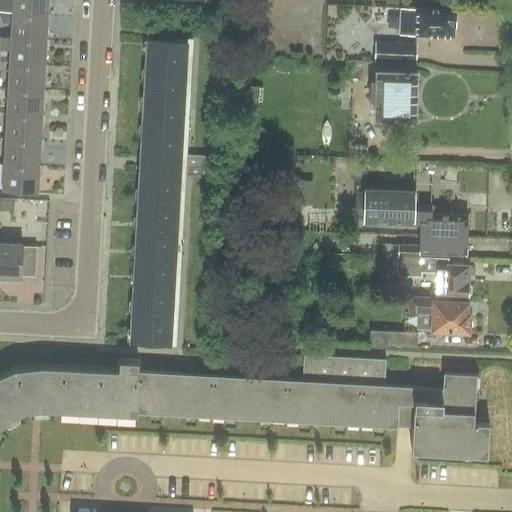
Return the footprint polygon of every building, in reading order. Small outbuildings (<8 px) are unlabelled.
[(13,0),(13,12),(49,15),(50,0),(13,0)] [(456,11),(401,8),(400,34),(430,35),(430,37),(434,37),(434,32),(439,32),(439,35),(455,36),(455,27),(456,27),(456,24),(458,22),(458,16),(456,14),(456,11)] [(48,40),(49,15),(13,12),(3,12),(3,22),(12,23),(12,38),(48,40)] [(46,65),(48,40),(12,38),(11,41),(1,40),(0,53),(11,53),(10,63),(46,65)] [(150,70),(187,72),(189,43),(148,40),(148,42),(152,42),(151,53),(147,53),(146,70),(150,70)] [(417,44),(376,43),(376,64),(417,65),(417,44)] [(9,88),(45,90),(46,65),(10,63),(9,88)] [(338,69),(338,99),(350,99),(350,69),(338,69)] [(186,100),(187,72),(150,70),(149,81),(146,81),(145,98),(149,98),(186,100)] [(371,91),(417,92),(418,72),(377,71),(377,81),(371,81),(371,91)] [(7,113),(44,115),(45,90),(9,88),(7,113)] [(417,120),(417,92),(371,91),(371,101),(376,101),(376,119),(417,120)] [(184,128),(186,100),(149,98),(148,109),(144,109),(143,126),(147,126),(184,128)] [(42,140),(44,115),(7,113),(6,138),(42,140)] [(183,155),(184,128),(147,126),(147,137),(143,137),(142,153),(146,153),(145,163),(156,164),(175,165),(213,167),(213,157),(183,155)] [(41,165),(42,140),(6,138),(4,163),(41,165)] [(41,165),(4,163),(3,189),(39,191),(41,165)] [(144,190),(143,201),(180,203),(182,175),(212,177),(213,167),(175,165),(156,164),(145,163),(145,173),(141,173),(140,189),(144,190)] [(423,224),(422,235),(465,237),(465,232),(468,233),(468,215),(432,213),(432,205),(414,204),(416,174),(368,171),(368,189),(366,189),(365,221),(423,224)] [(0,197),(0,209),(14,210),(15,199),(0,197)] [(178,231),(180,203),(143,201),(139,201),(138,218),(142,218),(141,229),(178,231)] [(140,257),(177,259),(178,231),(141,229),(138,229),(137,246),(141,246),(140,257)] [(465,237),(422,235),(422,246),(400,245),(400,256),(422,257),(422,253),(439,254),(439,252),(448,252),(448,254),(467,255),(468,237),(465,237)] [(0,242),(0,278),(21,280),(23,243),(0,242)] [(449,258),(422,257),(400,256),(399,276),(422,277),(422,272),(439,273),(438,296),(468,298),(468,295),(471,293),(472,286),(468,283),(469,266),(449,265),(449,258)] [(175,287),(177,259),(140,257),(136,257),(135,274),(139,274),(138,285),(175,287)] [(174,315),(175,287),(138,285),(135,284),(134,302),(137,302),(137,313),(174,315)] [(473,325),(474,320),(470,316),(470,313),(467,313),(468,302),(443,301),(444,298),(411,296),(410,311),(434,312),(433,329),(469,331),(469,327),(473,325)] [(172,344),(174,315),(137,313),(133,313),(132,330),(136,330),(135,340),(131,340),(131,341),(172,344)] [(372,330),(371,345),(418,347),(418,332),(372,330)] [(0,511),(0,427),(13,416),(28,409),(44,408),(139,413),(139,412),(414,428),(413,453),(488,457),(490,424),(475,423),(478,374),(445,372),(444,388),(386,384),(388,359),(306,354),(304,379),(140,370),(141,362),(121,360),(121,361),(121,366),(76,364),(45,366),(18,369),(14,370),(0,376),(0,511)]
